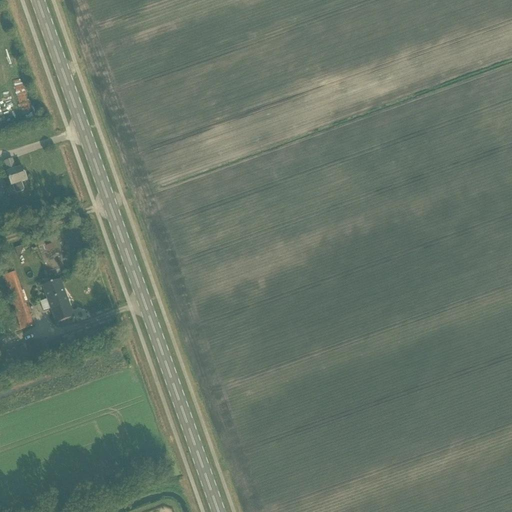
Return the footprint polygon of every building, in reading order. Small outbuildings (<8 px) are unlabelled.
[(11,188),(12,187),(15,194),(16,195),(24,193),(24,191),(22,184),(28,182),(22,167),(17,169),(13,159),(4,163),(7,173),(6,174),(11,188)] [(37,243),(40,253),(46,251),(43,241),(37,243)] [(33,327),(15,273),(2,277),(20,331),(33,327)] [(60,280),(50,284),(41,287),(54,325),(64,322),(74,318),(60,280)] [(45,361),(38,341),(0,355),(0,378),(0,379),(45,361)]
